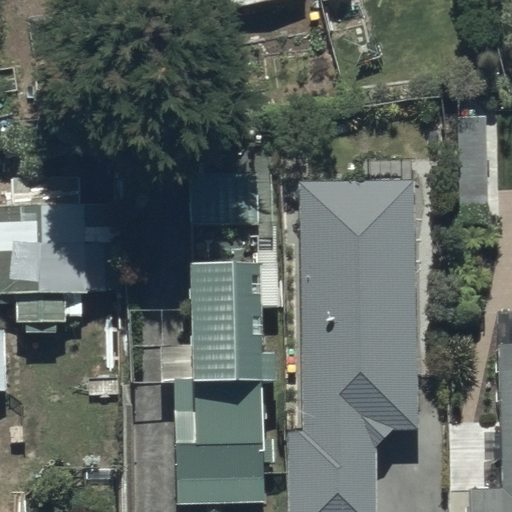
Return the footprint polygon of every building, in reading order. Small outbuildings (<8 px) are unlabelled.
[(225,0),(228,11),(281,0),(225,0)] [(499,117),(455,117),(455,219),(499,219),(499,117)] [(18,335),(51,335),(51,328),(60,328),(60,319),(77,320),(77,291),(117,291),(117,209),(77,209),(77,179),(7,179),(7,207),(0,206),(0,299),(9,299),(9,328),(18,328),(18,335)] [(251,180),(181,179),(181,229),(250,230),(251,180)] [(406,183),(290,185),(295,432),(281,432),(282,511),(366,511),(365,449),(385,433),(410,433),(406,183)] [(250,270),(172,272),(176,405),(162,405),(166,511),(257,509),(256,467),(265,467),(265,440),(254,440),(253,386),(266,386),(265,358),(253,359),(252,337),(250,270)] [(460,492),(460,511),(511,511),(511,344),(490,345),(491,365),(493,492),(460,492)]
